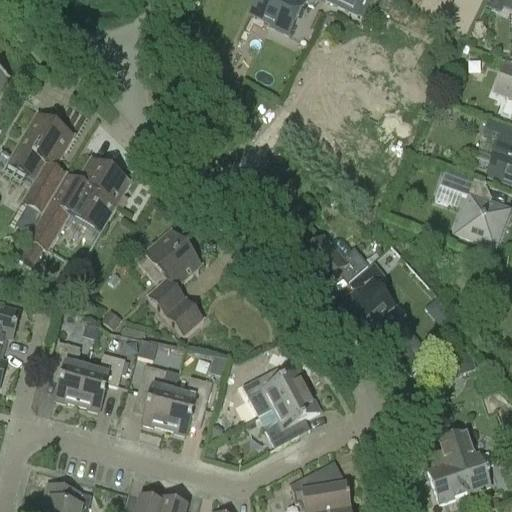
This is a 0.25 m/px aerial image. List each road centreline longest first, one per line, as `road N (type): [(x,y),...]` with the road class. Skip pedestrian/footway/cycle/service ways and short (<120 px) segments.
road 1 (tertiary): [(373,427),(308,319),(181,179),(106,80)]
road 2 (residential): [(16,429),(243,489),(373,427)]
road 3 (residential): [(106,80),(13,0)]
